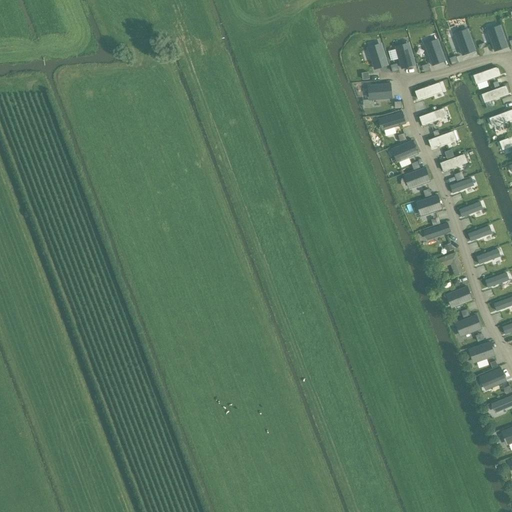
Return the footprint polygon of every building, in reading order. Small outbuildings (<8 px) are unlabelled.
[(501,27),(488,31),(495,51),(508,46),(501,27)] [(468,30),(455,35),(463,55),(476,50),(468,30)] [(438,40),(425,45),(432,65),(446,60),(438,40)] [(409,45),(396,48),(401,68),(415,64),(409,45)] [(382,46),(369,50),(375,70),(388,66),(382,46)] [(455,55),(449,58),(452,64),(458,62),(455,55)] [(497,67),(474,75),(477,83),(500,75),(497,67)] [(439,82),(416,91),(418,99),(442,90),(439,82)] [(391,83),(370,85),(371,99),(392,97),(391,83)] [(506,86),(482,94),(485,102),(509,94),(506,86)] [(443,108),(420,117),(423,125),(446,116),(443,108)] [(511,109),(490,118),(493,126),(511,118),(511,109)] [(402,111),(379,118),(381,124),(382,123),(384,129),(406,123),(402,111)] [(452,131),(429,140),(432,148),(455,139),(452,131)] [(511,136),(500,141),(503,149),(511,145),(511,136)] [(413,140),(394,148),(399,161),(418,153),(413,140)] [(392,148),(388,149),(394,163),(397,161),(392,148)] [(464,154),(441,163),(444,171),(467,162),(464,154)] [(419,161),(412,164),(414,170),(421,167),(419,161)] [(425,167),(406,174),(411,187),(430,180),(425,167)] [(471,178),(450,185),(453,193),(473,185),(471,178)] [(430,189),(424,191),(426,197),(432,195),(430,189)] [(438,195),(418,201),(422,215),(442,208),(438,195)] [(480,202),(459,209),(462,217),(482,209),(480,202)] [(447,222),(425,230),(428,236),(430,238),(450,231),(447,222)] [(489,226),(468,233),(471,241),(491,233),(489,226)] [(497,249),(477,256),(479,264),(500,256),(497,249)] [(455,274),(463,271),(456,253),(437,260),(440,267),(451,263),(455,274)] [(506,272),(485,280),(488,287),(509,280),(506,272)] [(467,286),(448,294),(453,307),(473,299),(467,286)] [(511,296),(494,303),(496,311),(511,305),(511,296)] [(467,308),(460,310),(463,317),(469,314),(467,308)] [(476,315),(457,322),(462,335),(481,328),(476,315)] [(511,323),(502,327),(505,334),(511,331),(511,323)] [(481,333),(475,335),(477,341),(484,339),(481,333)] [(490,342),(471,348),(475,362),(494,355),(490,342)] [(501,367),(482,375),(488,388),(507,380),(501,367)] [(509,385),(503,388),(506,394),(511,391),(509,385)] [(511,395),(492,403),(495,410),(498,411),(511,404),(511,395)]
